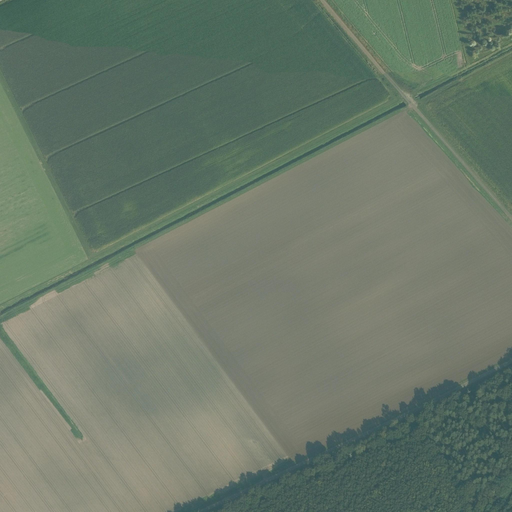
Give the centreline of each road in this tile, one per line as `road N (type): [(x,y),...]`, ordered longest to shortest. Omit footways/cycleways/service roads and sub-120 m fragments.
road 1 (unclassified): [(199,511),(511,360)]
road 2 (unclassified): [(511,218),(321,0)]
road 3 (track): [(0,71),(92,261)]
